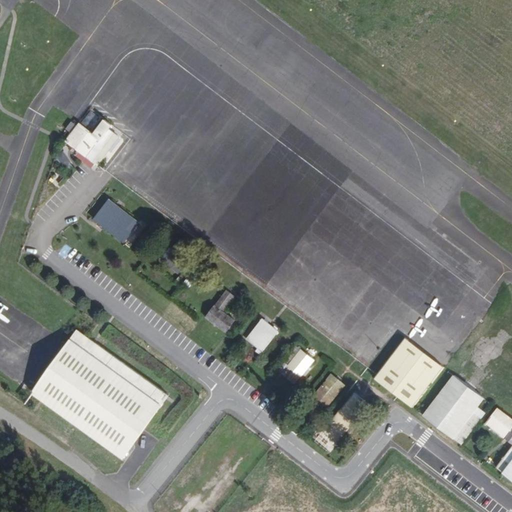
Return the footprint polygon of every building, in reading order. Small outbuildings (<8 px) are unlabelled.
[(92,137),(79,127),(68,141),(100,164),(118,140),(107,133),(111,128),(103,122),(92,137)] [(138,220),(109,198),(93,219),(101,226),(122,241),(138,220)] [(186,259),(171,247),(162,260),(177,272),(186,259)] [(235,295),(227,289),(206,317),(225,331),(234,319),(224,311),(235,295)] [(278,331),(263,319),(247,339),(254,344),(263,351),(278,331)] [(69,341),(32,392),(42,400),(124,458),(168,396),(87,338),(76,330),(69,341)] [(443,365),(407,336),(377,375),(375,378),(411,407),(443,365)] [(314,359),(302,349),(289,365),(285,362),(281,368),(296,380),(314,359)] [(345,384),(332,374),(306,405),(320,416),(345,384)] [(462,444),(486,413),(479,407),(485,398),(455,375),(424,415),(462,444)] [(369,404),(354,392),(323,430),(338,442),(369,404)] [(511,479),(511,419),(499,409),(487,425),(511,443),(511,447),(503,459),(510,464),(503,473),(511,479)]
